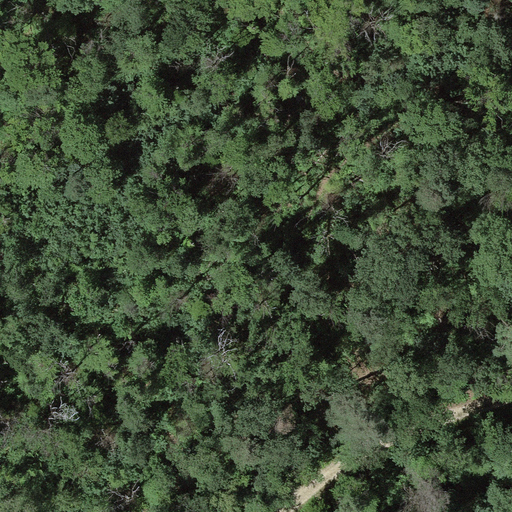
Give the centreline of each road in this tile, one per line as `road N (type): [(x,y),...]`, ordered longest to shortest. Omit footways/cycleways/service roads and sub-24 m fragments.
road 1 (track): [(96,0),(0,327)]
road 2 (track): [(280,511),(306,484),(378,439),(511,395)]
